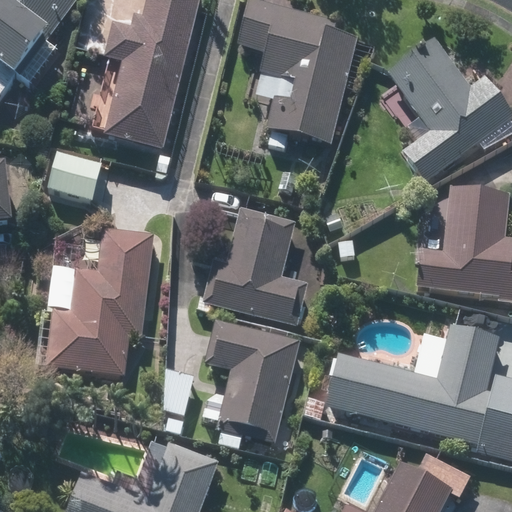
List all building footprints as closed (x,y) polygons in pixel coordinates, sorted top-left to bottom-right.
[(0,0),(0,97),(10,84),(25,96),(54,60),(39,48),(47,38),(52,42),(78,8),(67,0),(0,0)] [(98,72),(117,77),(102,145),(164,158),(198,0),(143,0),(136,33),(108,27),(98,72)] [(255,86),(277,90),(267,140),(331,153),(353,45),(330,40),(333,27),(242,8),(232,56),(260,62),(255,86)] [(381,84),(413,123),(400,133),(411,147),(393,162),(418,193),(473,150),(482,160),(511,136),(511,126),(481,86),(467,97),(428,47),(381,84)] [(50,159),(41,200),(90,211),(100,171),(50,159)] [(444,199),(440,253),(415,251),(412,298),(511,305),(511,258),(510,258),(511,246),(501,245),(504,203),(444,199)] [(236,213),(223,273),(208,270),(199,312),(298,333),(307,291),(279,285),(292,225),(236,213)] [(97,239),(94,275),(48,272),(39,377),(122,384),(125,349),(141,350),(149,243),(97,239)] [(297,350),(212,328),(201,370),(228,376),(213,436),(271,451),(297,350)] [(332,363),(324,399),(303,394),(297,423),(318,428),(320,417),(473,451),(471,461),(511,470),(511,386),(488,381),(497,343),(446,332),(443,348),(418,343),(410,380),(332,363)] [(183,425),(192,384),(163,377),(160,420),(183,425)] [(107,393),(79,391),(78,418),(106,419),(107,393)] [(76,479),(65,511),(202,511),(217,468),(166,451),(148,504),(76,479)] [(398,471),(377,511),(359,511),(347,505),(343,511),(437,511),(444,500),(456,506),(467,484),(422,461),(414,479),(398,471)]
